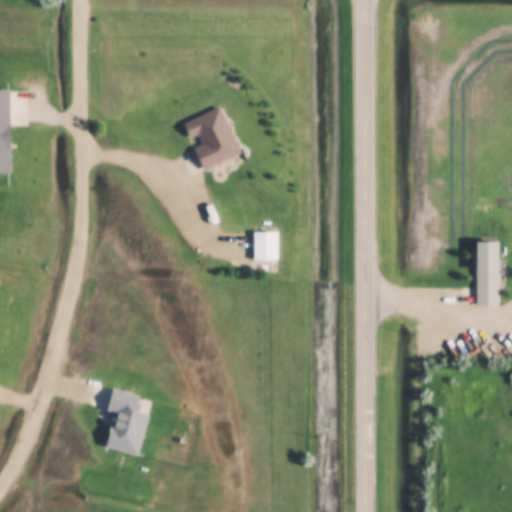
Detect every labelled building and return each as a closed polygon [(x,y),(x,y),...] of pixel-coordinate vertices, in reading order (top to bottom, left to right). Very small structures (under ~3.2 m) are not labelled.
[(9,126),(26,126),(26,91),(0,91),(0,173),(9,174),(9,126)] [(202,170),(239,155),(220,108),(182,124),(189,140),(196,137),(200,146),(193,148),(202,170)] [(252,232),(252,261),(277,261),(277,232),(252,232)] [(498,307),(498,242),(475,242),(476,307),(498,307)] [(138,457),(150,401),(110,392),(105,413),(113,415),(105,449),(138,457)]
